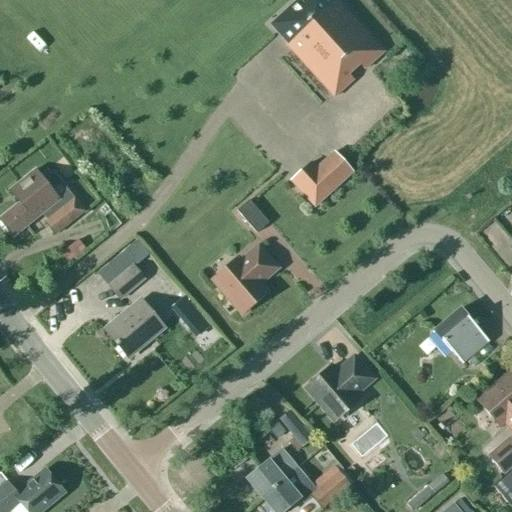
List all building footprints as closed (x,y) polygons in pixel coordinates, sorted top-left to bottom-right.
[(336,0),(335,1),(333,0),(297,0),(270,24),(275,29),(288,44),(287,45),(334,97),(353,80),(348,73),(359,63),(364,69),(384,52),(336,0)] [(316,167),(310,160),(289,180),(313,207),(353,171),(334,150),(316,167)] [(28,196),(0,218),(0,220),(13,237),(43,213),(48,219),(45,222),(55,235),(84,211),(67,191),(58,198),(35,170),(18,183),(28,196)] [(249,200),(237,211),(256,233),(268,223),(249,200)] [(237,260),(214,280),(241,311),(264,291),(258,283),(275,268),(258,248),(240,263),(237,260)] [(133,266),(109,287),(119,300),(144,279),(133,266)] [(141,300),(104,330),(128,358),(164,328),(141,300)] [(434,333),(462,364),(488,342),(460,309),(434,333)] [(336,374),(329,367),(306,387),(332,418),(356,398),(353,394),(371,379),(353,359),(336,374)] [(481,399),(477,403),(497,427),(501,423),(504,420),(511,429),(511,372),(511,373),(481,399)] [(279,419),(294,437),(303,430),(288,411),(279,419)] [(486,454),(502,473),(511,465),(511,439),(509,436),(486,454)] [(268,460),(245,479),(261,498),(284,479),(296,468),(281,449),(268,460)] [(336,460),(345,470),(355,461),(346,451),(336,460)] [(38,511),(63,492),(45,470),(17,494),(7,481),(0,473),(0,511),(8,511),(20,503),(27,511),(38,511)] [(311,496),(321,508),(349,484),(337,470),(314,489),(309,493),(311,496)] [(284,479),(261,498),(272,511),(282,511),(299,498),(302,502),(311,496),(309,493),(314,489),(306,480),(301,484),(293,491),(284,479)] [(388,511),(392,509),(387,504),(390,501),(372,482),(364,490),(385,511),(388,511)] [(470,511),(468,511),(459,511),(452,503),(441,511),(470,511)]
